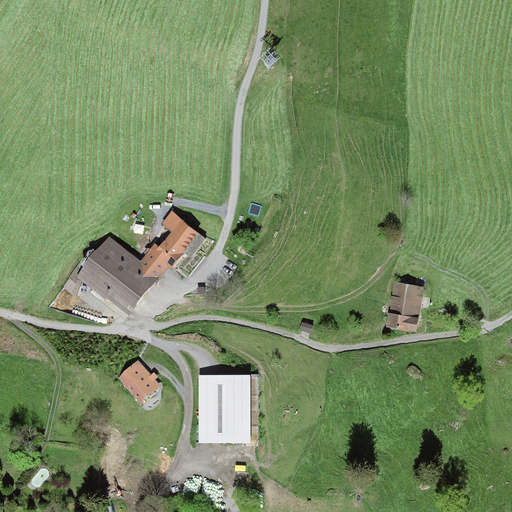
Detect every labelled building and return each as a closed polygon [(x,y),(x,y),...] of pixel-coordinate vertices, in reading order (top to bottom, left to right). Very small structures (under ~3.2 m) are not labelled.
[(196,252),(209,235),(175,209),(165,223),(175,231),(164,245),(158,241),(146,257),(168,274),(173,266),(176,268),(191,248),(196,252)] [(145,252),(158,236),(149,229),(136,244),(145,252)] [(146,257),(115,233),(83,275),(137,316),(168,274),(146,257)] [(66,289),(79,293),(84,279),(71,274),(66,289)] [(430,286),(398,282),(392,322),(425,327),(430,286)] [(166,389),(146,363),(124,379),(145,405),(166,389)] [(258,376),(206,376),(206,441),(258,441),(258,376)]
